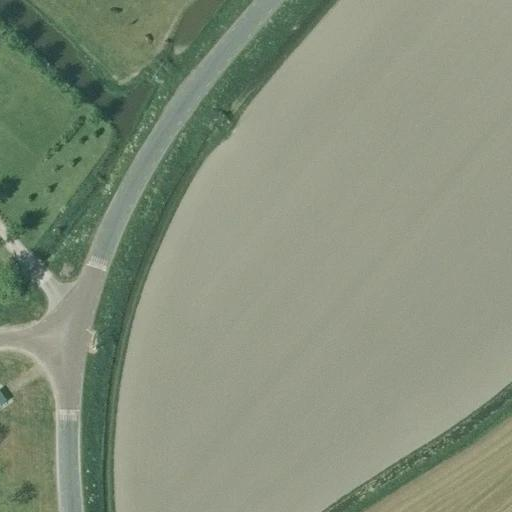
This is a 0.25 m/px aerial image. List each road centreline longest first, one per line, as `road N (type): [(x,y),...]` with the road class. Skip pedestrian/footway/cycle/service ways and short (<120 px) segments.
road 1 (tertiary): [(74,346),(111,228),(163,132),(272,0)]
road 2 (tertiary): [(70,511),(74,346)]
